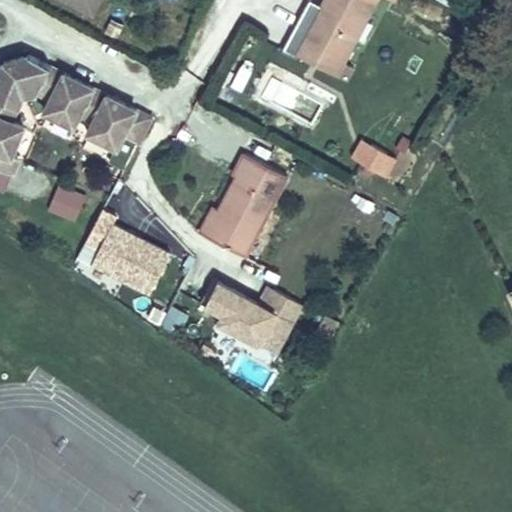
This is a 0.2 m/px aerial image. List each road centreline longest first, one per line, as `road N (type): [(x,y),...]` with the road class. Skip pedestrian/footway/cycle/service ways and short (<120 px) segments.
road 1 (residential): [(13,0),(177,89),(239,0)]
road 2 (unknown): [(177,89),(150,198),(154,213),(182,241),(259,284)]
